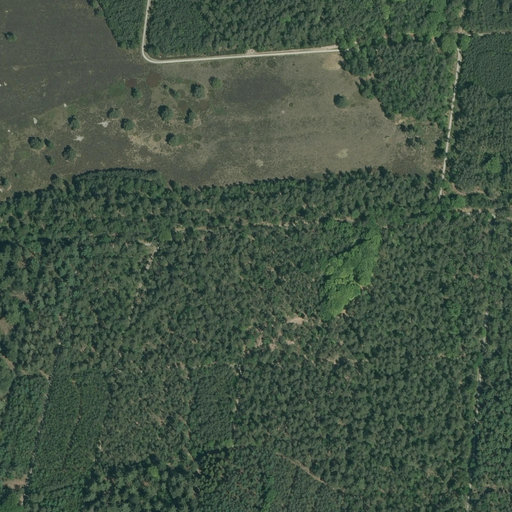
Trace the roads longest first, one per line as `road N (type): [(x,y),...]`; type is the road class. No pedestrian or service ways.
road 1 (track): [(444,215),(161,236),(115,366),(240,370),(233,445),(198,457),(196,511)]
road 2 (track): [(151,0),(145,50),(156,60),(460,35)]
road 3 (unknown): [(157,244),(511,219)]
road 4 (track): [(157,244),(89,248),(79,256),(20,511)]
